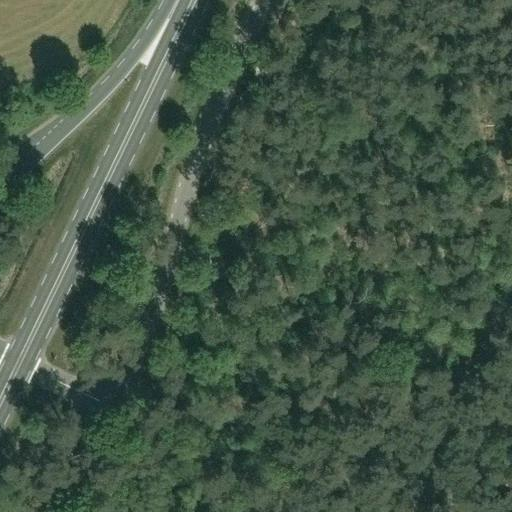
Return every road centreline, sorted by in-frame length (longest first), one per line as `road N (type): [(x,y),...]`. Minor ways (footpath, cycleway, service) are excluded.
road 1 (unclassified): [(108,405),(146,325),(196,152),(264,0)]
road 2 (primary): [(20,363),(189,0)]
road 3 (primary): [(188,0),(0,191)]
road 4 (unclassified): [(52,511),(108,405)]
